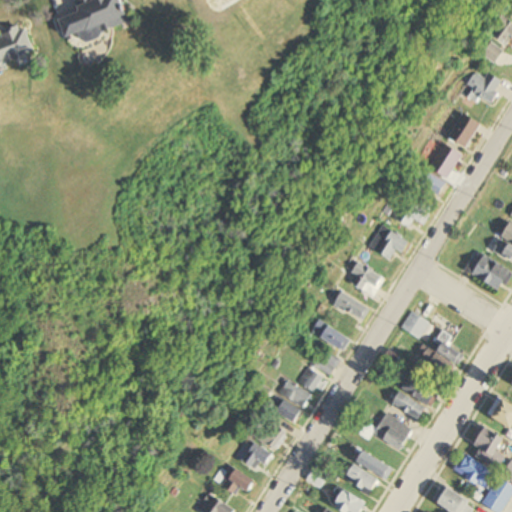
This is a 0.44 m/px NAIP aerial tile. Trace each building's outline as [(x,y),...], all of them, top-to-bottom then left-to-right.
[(77,0),(84,20),(77,22),(83,40),(133,22),(125,0),(77,0)] [(492,36),(509,45),(511,39),(511,20),(503,16),(492,36)] [(0,65),(36,52),(27,25),(0,34),(0,65)] [(496,64),(505,52),(491,42),(482,54),(496,64)] [(468,86),(478,91),(476,93),(493,104),(506,82),(491,72),(487,78),(477,72),(468,86)] [(483,124),(465,113),(450,138),(467,149),(483,124)] [(449,178),(464,156),(447,144),(432,166),(449,178)] [(417,182),(442,198),(451,184),(426,168),(417,182)] [(425,225),(433,217),(414,199),(397,217),(409,228),(418,219),(425,225)] [(370,247),(393,261),(399,250),(406,254),(413,242),(384,224),(370,247)] [(511,225),(508,224),(495,255),(511,261),(511,225)] [(465,270),(502,293),(511,276),(511,271),(478,250),(465,270)] [(354,273),(359,277),(355,283),(377,298),(388,279),(361,262),(354,273)] [(373,310),(345,291),(337,303),(365,322),(373,310)] [(420,340),(431,324),(414,312),(402,327),(420,340)] [(346,353),(354,342),(323,320),(315,331),(346,353)] [(429,348),(418,367),(448,383),(464,352),(442,340),(441,342),(444,343),(439,353),(429,348)] [(329,378),(341,363),(330,353),(322,363),(318,359),(313,365),(329,378)] [(315,393),(325,378),(310,368),(300,382),(315,393)] [(403,391),(430,406),(439,392),(411,376),(403,391)] [(304,409),(313,397),(290,380),(281,392),(304,409)] [(394,405),(421,422),(429,410),(401,392),(394,405)] [(511,429),(511,404),(500,396),(489,414),(511,429)] [(280,413),(297,424),(304,412),(287,401),(280,413)] [(414,430),(386,415),(378,430),(367,424),(360,436),(369,441),(372,435),(402,452),(414,430)] [(253,437),(276,451),(288,433),(265,418),(253,437)] [(473,444),(481,448),(475,458),(499,469),(511,441),(481,427),(473,444)] [(262,463),(267,466),(274,457),(256,443),(242,462),(256,472),(262,463)] [(359,462),(386,481),(394,470),(366,451),(359,462)] [(487,491),(497,474),(466,454),(456,471),(487,491)] [(511,482),(511,464),(503,476),(511,482)] [(381,481),(357,465),(347,481),(371,496),(381,481)] [(240,487),(251,494),(258,483),(238,470),(226,488),(235,495),(240,487)] [(484,505),(495,511),(504,511),(511,498),(511,486),(500,479),(484,505)] [(451,511),(474,511),(478,507),(445,485),(434,501),(451,511)] [(332,506),(343,511),(363,511),(368,504),(341,489),(332,506)] [(238,511),(239,511),(211,494),(199,511),(238,511)]
